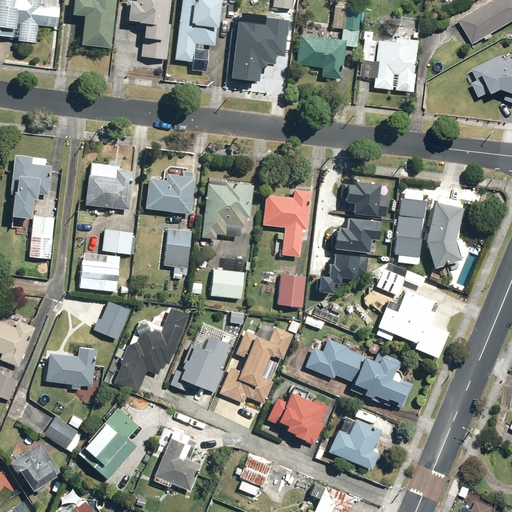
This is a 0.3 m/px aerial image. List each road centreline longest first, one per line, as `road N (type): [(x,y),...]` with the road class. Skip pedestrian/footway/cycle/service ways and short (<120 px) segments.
road 1 (residential): [(0,90),(511,155)]
road 2 (tertiary): [(417,511),(511,269)]
